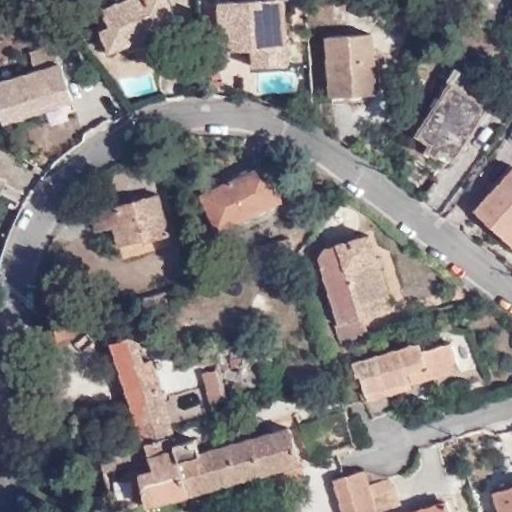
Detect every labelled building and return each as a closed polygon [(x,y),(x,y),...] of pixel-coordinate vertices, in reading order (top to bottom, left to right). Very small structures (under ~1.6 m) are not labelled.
[(179,27),(169,0),(141,0),(98,15),(110,47),(149,33),(151,36),(179,27)] [(286,48),(284,0),(221,0),(223,54),(253,52),(253,49),(286,48)] [(329,31),(332,92),(368,89),(375,88),(374,84),(372,52),(369,28),(329,31)] [(381,52),(372,52),(374,84),(383,83),(381,52)] [(70,101),(60,64),(0,82),(0,116),(1,119),(70,101)] [(451,154),(489,104),(454,78),(417,128),(451,154)] [(368,89),(332,92),(332,100),(368,97),(368,89)] [(281,199),(263,163),(201,192),(218,227),(281,199)] [(511,169),(474,211),(508,241),(511,236),(511,169)] [(169,234),(158,193),(89,213),(94,231),(112,227),(117,246),(142,239),(143,242),(169,234)] [(252,244),(257,261),(293,251),(288,234),(252,244)] [(339,325),(361,318),(358,306),(382,300),(371,262),(377,260),(370,235),(324,248),(318,256),(339,325)] [(371,262),(382,300),(388,297),(377,260),(371,262)] [(358,306),(361,318),(385,311),(382,300),(358,306)] [(340,343),(366,336),(361,318),(339,325),(335,326),(340,343)] [(74,333),(71,320),(56,323),(60,337),(74,333)] [(144,440),(129,445),(138,475),(147,502),(299,460),(289,424),(206,447),(202,436),(184,441),(156,350),(145,353),(139,332),(113,340),(144,440)] [(424,365),(427,376),(459,366),(451,339),(420,348),(417,341),(352,361),(355,374),(361,372),(367,394),(399,384),(402,391),(411,389),(409,382),(406,371),(424,365)] [(409,382),(427,376),(424,365),(406,371),(409,382)] [(206,405),(223,403),(218,371),(201,373),(206,405)] [(399,384),(367,394),(369,401),(402,391),(399,384)] [(196,389),(174,393),(176,407),(199,403),(196,389)] [(309,456),(355,444),(345,408),(299,421),(309,456)] [(138,475),(129,445),(100,454),(104,468),(120,463),(125,479),(138,475)] [(363,470),(362,467),(335,475),(345,511),(375,511),(376,511),(363,470)] [(363,470),(376,511),(399,505),(393,487),(389,487),(386,476),(381,475),(363,470)] [(511,511),(511,485),(492,491),(497,510),(502,509),(503,511),(511,511)] [(455,511),(452,498),(404,511),(455,511)]
